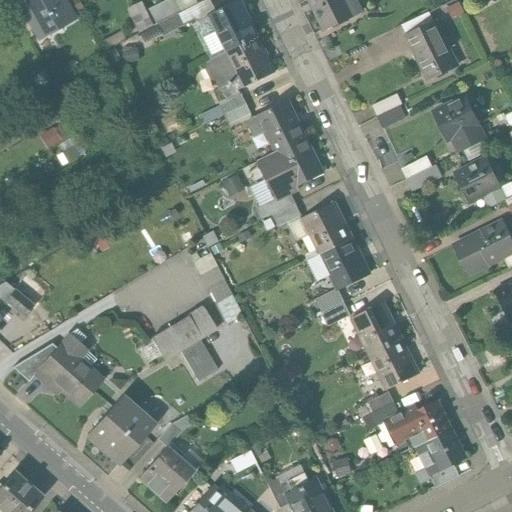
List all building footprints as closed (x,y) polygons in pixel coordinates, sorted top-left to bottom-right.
[(17,0),(39,38),(41,37),(39,34),(46,30),(47,33),(74,19),(63,0),(17,0)] [(345,0),(311,0),(325,30),(353,16),(353,15),(349,16),(343,4),(347,2),(345,0)] [(170,2),(147,13),(154,28),(158,26),(177,16),(170,2)] [(239,3),(209,18),(218,37),(220,36),(229,53),(256,40),(250,27),(251,26),(239,3)] [(428,14),(402,27),(407,38),(433,25),(428,14)] [(177,16),(158,26),(164,37),(185,26),(179,15),(177,16)] [(433,25),(407,38),(415,53),(414,53),(428,81),(458,66),(457,65),(454,67),(448,54),(451,53),(436,23),(433,25)] [(256,40),(229,53),(239,74),(237,75),(244,89),(275,75),(263,51),(262,52),(256,40)] [(242,97),(221,107),(225,116),(246,106),(242,97)] [(465,99),(435,113),(450,142),(454,140),(460,153),(485,140),(465,99)] [(288,103),(248,123),(255,138),(267,132),(277,153),(304,140),(298,127),(300,126),(288,103)] [(246,106),(225,116),(230,126),(251,116),(246,106)] [(399,108),(378,118),(383,130),(405,119),(399,108)] [(46,147),(66,137),(60,125),(40,135),(46,147)] [(277,153),(259,162),(278,200),(290,195),(299,190),(298,187),(323,175),(312,152),(310,152),(304,140),(277,153)] [(412,189),(438,177),(428,155),(401,168),(412,189)] [(485,161),(457,175),(471,204),(487,196),(485,192),(498,186),(485,161)] [(278,200),(267,206),(272,216),(295,205),(290,195),(278,200)] [(334,204),(303,219),(311,234),(312,233),(322,254),(349,241),(343,229),(345,228),(334,204)] [(511,237),(503,221),(455,245),(470,276),(505,259),(503,255),(511,250),(511,237)] [(0,231),(0,284),(0,285),(5,283),(48,259),(41,247),(16,260),(0,231)] [(349,241),(322,254),(333,276),(330,277),(338,291),(369,276),(357,253),(356,254),(349,241)] [(209,253),(194,261),(226,322),(242,314),(209,253)] [(34,306),(5,283),(0,285),(0,297),(1,298),(24,317),(34,306)] [(511,284),(497,293),(510,321),(511,320),(511,284)] [(204,304),(148,335),(162,360),(179,351),(196,383),(219,371),(201,338),(217,329),(204,304)] [(382,305),(352,320),(360,335),(362,334),(372,354),(399,341),(392,328),(394,328),(382,305)] [(69,335),(56,349),(51,345),(43,353),(40,351),(11,368),(28,383),(35,375),(47,385),(51,380),(80,406),(101,382),(72,357),(81,346),(69,335)] [(399,341),(372,354),(382,374),(380,375),(388,391),(418,376),(407,354),(405,354),(399,341)] [(119,398),(86,436),(119,464),(147,432),(136,421),(140,416),(119,398)] [(436,402),(420,410),(418,407),(399,416),(388,422),(388,423),(399,445),(410,439),(414,448),(426,443),(427,444),(450,433),(442,417),(443,417),(436,402)] [(394,405),(373,415),(379,427),(388,423),(388,422),(399,416),(394,405)] [(170,425),(156,441),(164,449),(169,443),(170,444),(180,434),(170,425)] [(450,433),(427,444),(429,448),(417,453),(425,469),(415,474),(421,485),(431,479),(430,477),(454,466),(466,460),(459,446),(457,447),(450,433)] [(164,449),(138,478),(165,502),(191,472),(178,461),(183,456),(170,444),(169,443),(164,449)] [(249,452),(229,461),(240,484),(260,474),(249,452)] [(454,466),(430,477),(431,479),(436,488),(459,477),(454,466)] [(0,488),(0,511),(27,511),(40,497),(12,474),(0,488)] [(304,474),(281,485),(293,511),(332,511),(317,480),(308,484),(304,474)] [(223,500),(210,488),(189,511),(236,511),(223,500)]
